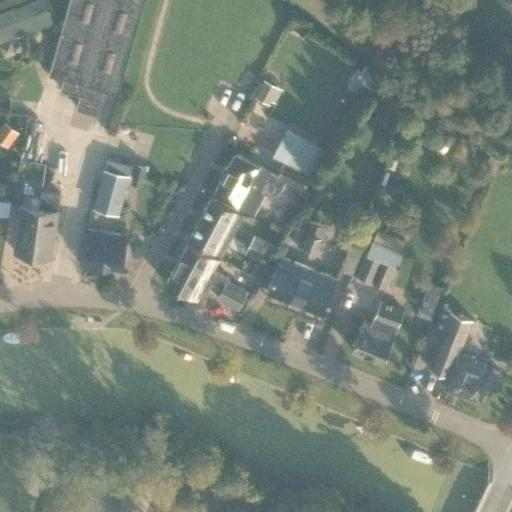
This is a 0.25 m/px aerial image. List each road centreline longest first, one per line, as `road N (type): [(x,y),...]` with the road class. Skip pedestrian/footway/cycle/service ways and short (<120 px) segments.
road 1 (residential): [(511,444),(212,323),(132,299)]
road 2 (residential): [(132,299),(242,92)]
road 3 (residential): [(132,299),(0,300)]
